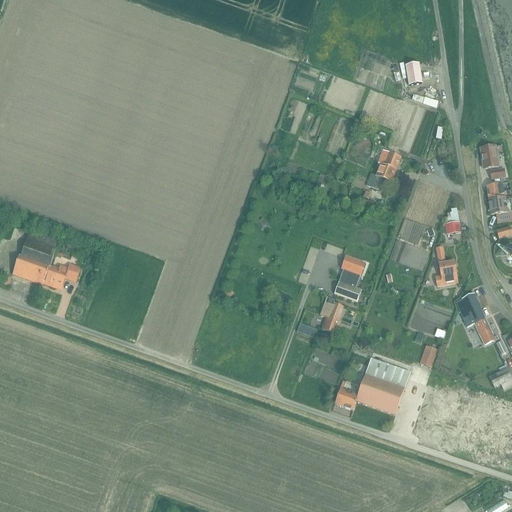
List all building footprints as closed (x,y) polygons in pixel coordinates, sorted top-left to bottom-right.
[(408,87),(422,84),(419,65),(405,67),(408,87)] [(436,110),(438,103),(424,99),(422,106),(436,110)] [(438,134),(445,135),(447,124),(440,123),(438,134)] [(495,147),(480,149),(483,170),(498,168),(495,147)] [(401,158),(387,153),(386,155),(388,156),(384,166),(380,165),(376,176),(371,174),(366,187),(378,191),(383,179),(391,183),(401,158)] [(441,155),(435,158),(440,168),(446,165),(441,155)] [(491,180),(505,178),(503,170),(490,172),(491,180)] [(488,200),(499,199),(505,198),(509,197),(509,192),(505,192),(505,193),(503,193),(502,185),(503,185),(503,184),(486,187),(488,200)] [(496,215),(498,222),(498,223),(511,221),(511,215),(510,201),(505,201),(505,198),(499,199),(488,200),(490,216),(496,215)] [(457,203),(450,204),(451,211),(458,210),(457,203)] [(445,224),(446,235),(460,232),(459,222),(445,224)] [(511,235),(510,228),(509,228),(496,232),(498,240),(511,235)] [(43,286),(61,292),(65,280),(76,284),(81,269),(69,265),(67,273),(50,268),(60,239),(31,229),(21,258),(19,257),(12,276),(42,286),(43,286)] [(436,288),(456,285),(455,275),(456,275),(453,263),(444,265),(441,248),(436,249),(440,277),(435,278),(436,288)] [(346,272),(341,284),(354,289),(359,277),(361,277),(365,265),(346,257),(341,270),(346,272)] [(11,278),(6,277),(3,285),(8,287),(11,278)] [(339,283),(334,295),(357,304),(361,291),(339,283)] [(474,295),(461,301),(455,304),(467,329),(474,325),(480,338),(484,346),(493,342),(489,334),(491,333),(484,320),(474,295)] [(324,304),(320,316),(323,318),(326,319),(325,320),(323,327),(321,330),(336,336),(339,326),(337,325),(343,308),(335,305),(336,301),(327,298),(324,304)] [(496,344),(500,353),(500,354),(505,352),(501,342),(496,344)] [(426,347),(419,365),(431,369),(437,351),(426,347)] [(395,416),(410,374),(370,360),(358,396),(340,390),(335,405),(353,411),(356,403),(395,416)] [(511,387),(511,380),(507,369),(489,378),(494,389),(500,386),(503,391),(511,387)] [(433,402),(427,421),(437,424),(443,406),(433,402)] [(443,406),(437,424),(448,428),(454,409),(443,406)] [(454,409),(448,428),(458,431),(464,412),(454,409)] [(464,412),(458,431),(468,434),(474,416),(464,412)] [(474,416),(468,434),(478,438),(485,419),(474,416)] [(485,419),(478,438),(489,441),(495,422),(485,419)]
